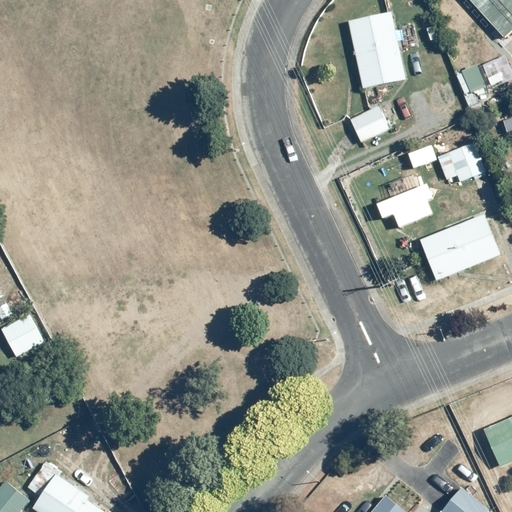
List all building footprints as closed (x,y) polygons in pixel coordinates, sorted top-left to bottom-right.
[(511,0),(472,0),(507,38),(511,33),(511,0)] [(394,12),(351,21),(365,88),(409,79),(394,12)] [(477,64),(455,73),(464,97),(487,88),(477,64)] [(353,119),(364,142),(392,129),(381,106),(353,119)] [(489,172),(477,142),(451,152),(462,182),(489,172)] [(431,259),(439,280),(503,255),(489,219),(487,215),(423,240),(431,259)] [(44,343),(29,316),(1,330),(16,358),(44,343)] [(511,418),(487,429),(503,467),(511,463),(511,418)] [(58,470),(44,460),(25,486),(41,498),(33,508),(39,511),(105,511),(54,475),(58,470)] [(21,511),(29,502),(4,482),(0,486),(0,511),(21,511)] [(489,511),(492,510),(463,486),(442,511),(441,511),(489,511)] [(407,511),(388,496),(374,511),(407,511)]
